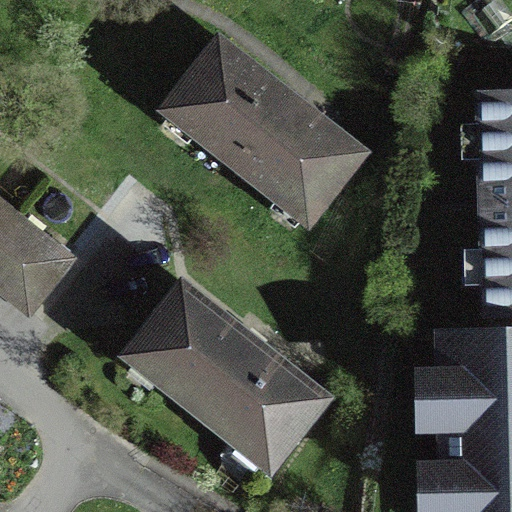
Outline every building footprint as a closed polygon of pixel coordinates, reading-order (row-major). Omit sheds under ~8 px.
[(361,155),(219,41),(161,114),(303,228),(361,155)] [(511,96),(473,98),(480,332),(511,331),(511,96)] [(0,228),(10,216),(0,207),(0,228)] [(10,216),(0,228),(0,300),(19,315),(64,259),(10,216)] [(326,398),(179,283),(120,357),(267,472),(326,398)] [(511,511),(511,331),(480,332),(436,333),(440,511),(511,511)]
